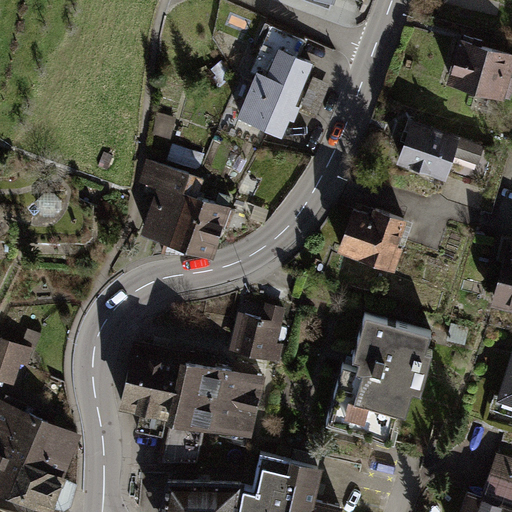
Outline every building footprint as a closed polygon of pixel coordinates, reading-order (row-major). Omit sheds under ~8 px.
[(260,73),(241,117),(291,139),(304,107),(320,114),(333,85),(317,78),(321,69),(301,61),(310,41),(271,25),(252,70),(260,73)] [(506,110),(511,89),(511,63),(455,48),(442,91),(506,110)] [(486,151),(406,124),(391,168),(471,195),(486,151)] [(182,262),(199,209),(207,185),(155,169),(145,200),(155,203),(141,248),(182,262)] [(182,262),(213,263),(228,219),(199,209),(182,262)] [(347,209),(330,262),(390,281),(406,228),(347,209)] [(511,247),(504,245),(488,310),(511,316),(511,247)] [(242,321),(233,359),(273,369),(286,318),(264,313),(261,326),(242,321)] [(428,342),(358,321),(326,427),(393,447),(405,406),(416,410),(430,362),(423,359),(428,342)] [(0,342),(0,388),(55,407),(62,388),(26,376),(33,354),(0,342)] [(133,344),(120,405),(133,407),(128,428),(149,433),(153,416),(162,419),(159,437),(167,438),(159,471),(198,472),(205,441),(241,448),(260,372),(133,344)] [(511,361),(496,411),(511,415),(511,361)] [(0,413),(0,498),(36,511),(51,511),(63,486),(20,471),(36,428),(0,413)] [(20,471),(63,486),(78,443),(36,428),(20,471)] [(238,507),(236,511),(341,511),(344,504),(312,499),(319,465),(260,450),(250,485),(242,485),(238,507)] [(511,511),(511,468),(496,463),(481,507),(466,502),(462,511),(511,511)] [(236,511),(238,507),(242,485),(243,481),(164,476),(157,511),(236,511)]
